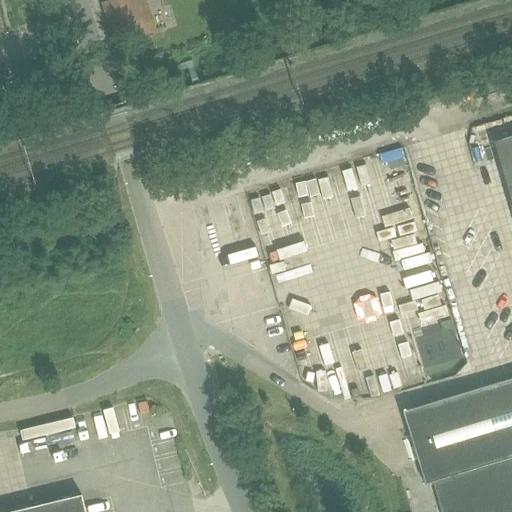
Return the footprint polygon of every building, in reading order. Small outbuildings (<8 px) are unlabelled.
[(158,33),(147,0),(110,0),(101,3),(115,47),(158,33)] [(53,55),(13,68),(20,90),(60,77),(53,55)] [(511,511),(511,135),(494,141),(511,203),(511,378),(403,411),(424,484),(432,481),(440,511),(511,511)] [(108,413),(100,415),(106,445),(114,443),(108,413)] [(86,511),(82,495),(8,511),(86,511)]
